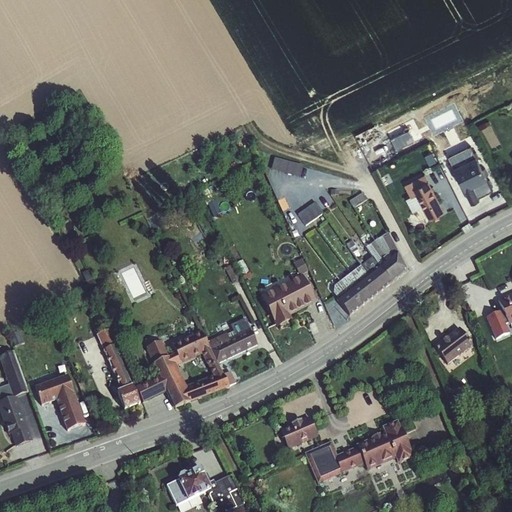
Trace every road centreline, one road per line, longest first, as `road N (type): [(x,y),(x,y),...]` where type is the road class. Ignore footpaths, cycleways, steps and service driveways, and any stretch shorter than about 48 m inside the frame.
road 1 (secondary): [(511,220),(468,244),(312,364),(254,395),(0,492)]
road 2 (track): [(421,280),(365,179),(269,148)]
